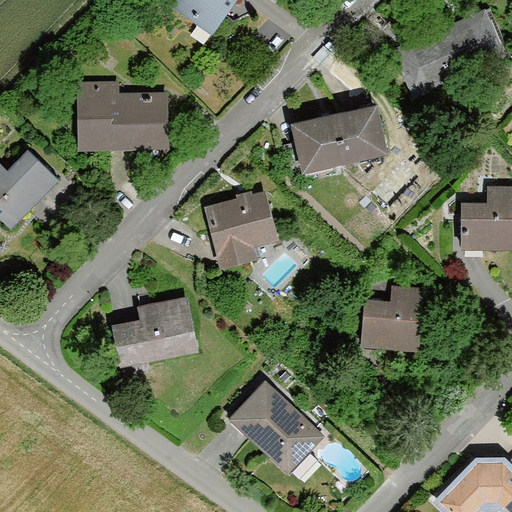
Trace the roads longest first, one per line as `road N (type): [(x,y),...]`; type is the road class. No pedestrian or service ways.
road 1 (residential): [(360,0),(20,353)]
road 2 (unclassified): [(246,511),(20,353)]
road 3 (residential): [(375,511),(511,373)]
